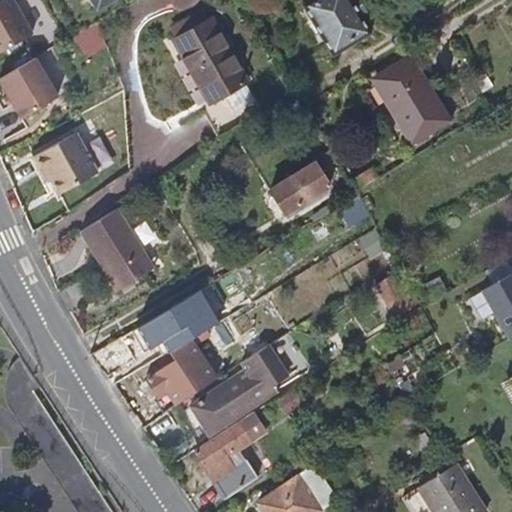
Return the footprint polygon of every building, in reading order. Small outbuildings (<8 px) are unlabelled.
[(0,0),(0,47),(28,32),(9,0),(0,0)] [(351,0),(300,0),(331,53),(370,32),(359,13),(351,0)] [(365,10),(359,0),(351,0),(359,13),(365,10)] [(168,26),(175,36),(205,17),(198,7),(168,26)] [(268,113),(206,16),(205,17),(175,36),(172,38),(213,102),(203,108),(224,141),(268,113)] [(77,59),(103,44),(90,21),(64,36),(77,59)] [(55,93),(33,54),(0,72),(0,83),(5,92),(9,99),(18,114),(55,93)] [(442,123),(404,59),(374,77),(391,104),(382,109),(404,146),(442,123)] [(494,85),(487,72),(478,77),(485,90),(494,85)] [(9,99),(5,92),(0,94),(4,101),(9,99)] [(95,170),(73,131),(31,154),(40,170),(44,168),(49,178),(57,191),(95,170)] [(339,153),(330,137),(311,148),(316,157),(320,164),(339,153)] [(320,164),(316,157),(270,184),(284,209),(330,182),(320,164)] [(374,166),(352,179),(358,189),(379,176),(374,166)] [(44,168),(40,170),(45,180),(49,178),(44,168)] [(350,196),(321,213),(329,227),(358,210),(350,196)] [(153,270),(117,212),(81,234),(118,293),(153,270)] [(277,260),(259,274),(267,285),(285,271),(277,260)] [(229,307),(262,287),(248,263),(215,284),(229,307)] [(415,297),(400,271),(393,274),(408,301),(415,297)] [(509,339),(511,336),(511,272),(481,291),(509,339)] [(408,301),(393,274),(374,284),(392,316),(410,306),(408,301)] [(68,310),(94,295),(83,277),(58,292),(68,310)] [(157,335),(197,310),(187,295),(147,319),(157,335)] [(145,322),(135,328),(140,337),(150,331),(145,322)] [(131,349),(123,336),(100,350),(109,364),(131,349)] [(154,388),(184,370),(180,364),(199,352),(190,337),(167,351),(170,356),(144,371),(154,388)] [(194,441),(279,390),(275,383),(267,371),(254,378),(249,370),(177,413),(194,441)] [(279,390),(281,394),(290,389),(293,387),(287,376),(275,383),(279,390)] [(281,394),(274,398),(283,413),(299,404),(290,389),(281,394)] [(232,469),(223,455),(234,448),(262,430),(252,413),(192,451),(221,497),(254,476),(245,461),(243,462),(232,469)] [(234,448),(223,455),(232,469),(243,462),(234,448)] [(317,464),(301,474),(322,507),(338,497),(317,464)] [(485,511),(456,465),(404,497),(413,511),(485,511)] [(301,474),(300,473),(260,498),(268,511),(315,511),(322,508),(322,507),(301,474)]
